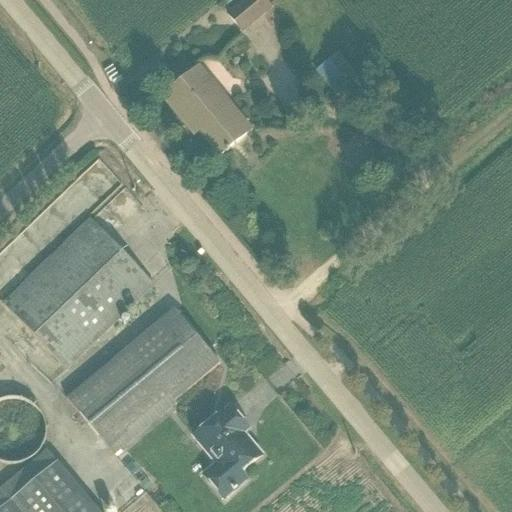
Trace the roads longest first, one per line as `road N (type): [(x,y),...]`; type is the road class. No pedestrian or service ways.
road 1 (tertiary): [(432,511),(103,115)]
road 2 (tertiary): [(103,115),(6,0)]
road 3 (unclassified): [(0,211),(103,115)]
